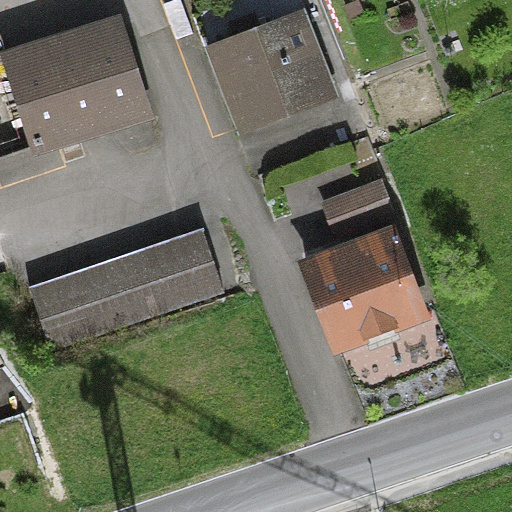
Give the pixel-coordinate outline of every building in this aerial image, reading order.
[(234,41),(210,50),(241,132),(325,100),(293,18),(252,34),(247,21),(229,28),(234,41)] [(144,115),(117,28),(2,64),(30,151),(144,115)] [(388,216),(376,186),(320,207),(331,238),(388,216)] [(199,234),(36,289),(57,350),(219,295),(199,234)] [(418,317),(388,238),(303,270),(333,349),(418,317)]
